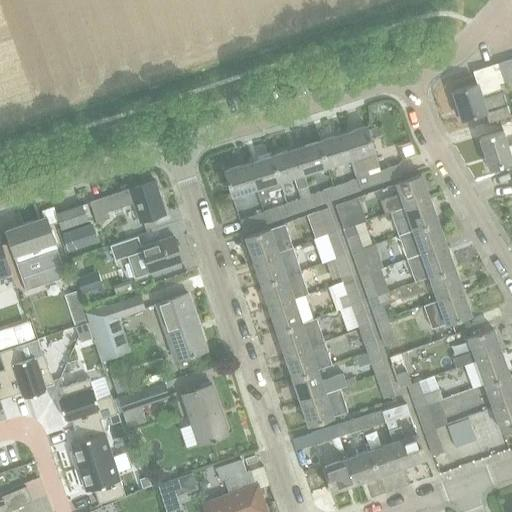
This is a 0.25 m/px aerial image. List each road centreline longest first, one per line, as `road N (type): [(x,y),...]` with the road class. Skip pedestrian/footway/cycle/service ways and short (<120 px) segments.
road 1 (residential): [(291,511),(175,148)]
road 2 (residential): [(175,148),(404,75)]
road 3 (residential): [(511,271),(430,138),(404,75)]
road 4 (residential): [(0,205),(175,148)]
road 5 (residential): [(404,75),(466,50),(507,0)]
